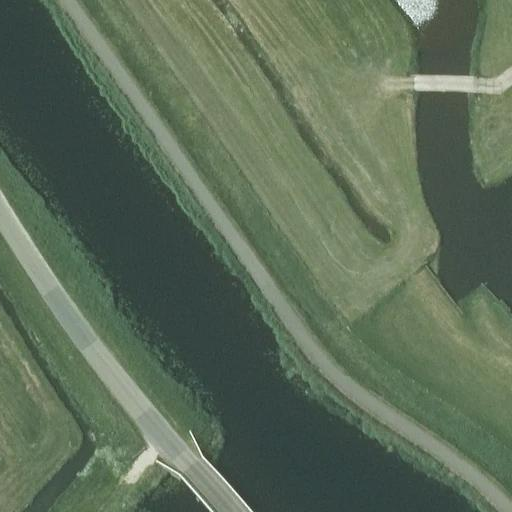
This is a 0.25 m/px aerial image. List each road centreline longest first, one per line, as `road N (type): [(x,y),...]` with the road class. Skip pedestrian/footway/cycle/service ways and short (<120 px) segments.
road 1 (unclassified): [(509,511),(320,363),(65,0)]
road 2 (tertiary): [(222,511),(53,297),(0,212)]
road 3 (track): [(401,259),(409,232),(381,107),(387,88),(496,86),(511,74)]
